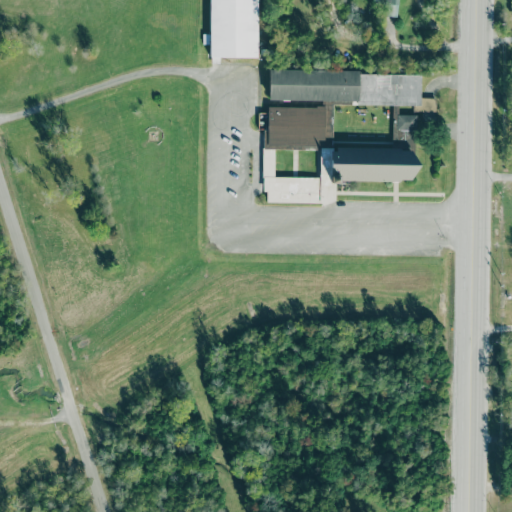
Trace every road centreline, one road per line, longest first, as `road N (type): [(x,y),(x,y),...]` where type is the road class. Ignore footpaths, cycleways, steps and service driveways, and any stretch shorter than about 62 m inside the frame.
road 1 (secondary): [(474,511),(478,0)]
road 2 (residential): [(0,175),(110,511)]
